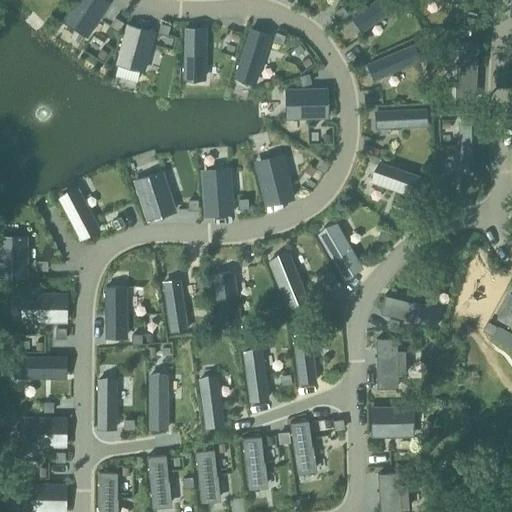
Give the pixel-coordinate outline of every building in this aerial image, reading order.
[(100,0),(77,0),(62,23),(86,38),(107,5),(100,0)] [(396,0),(378,0),(352,19),(360,30),(364,31),(400,4),(396,0)] [(143,74),(155,33),(126,25),(114,66),(143,74)] [(251,27),(235,74),(253,80),(257,78),(259,70),(258,67),(269,32),(251,27)] [(185,29),(184,80),(203,80),(206,77),(206,69),(203,66),(204,30),(185,29)] [(459,68),(457,98),(474,98),(477,44),(459,43),(457,68),(459,68)] [(411,47),(368,66),(373,78),(376,80),(417,62),(411,47)] [(328,89),(288,89),(289,117),(329,117),(328,89)] [(423,111),(376,114),(377,127),(379,129),(424,127),(423,111)] [(463,159),(460,162),(460,169),(463,173),(482,173),(480,122),(461,123),(463,159)] [(284,158),(257,165),(267,204),(294,197),(284,158)] [(379,165),(373,183),(375,187),(383,190),(386,188),(420,200),(426,182),(379,165)] [(164,172),(137,180),(149,218),(176,210),(164,172)] [(230,173),(202,174),(205,214),(233,212),(230,173)] [(75,188),(59,196),(81,238),(97,229),(82,200),(83,197),(79,190),(75,188)] [(335,224),(319,234),(345,277),(361,267),(342,236),(344,233),(340,226),(335,224)] [(24,238),(0,237),(0,277),(24,278),(24,238)] [(286,255),(269,262),(288,308),(306,301),(292,268),(294,264),(291,257),(286,255)] [(231,272),(213,275),(220,324),(238,321),(233,286),(236,283),(235,275),(231,272)] [(177,280),(163,282),(170,331),(186,329),(179,282),(177,280)] [(105,287),(105,337),(124,337),(124,301),(127,298),(127,291),(124,287),(105,287)] [(26,294),(26,322),(66,322),(66,294),(26,294)] [(511,295),(510,294),(496,319),(509,326),(509,327),(511,329),(511,295)] [(384,295),(380,313),(434,326),(438,310),(411,304),(412,302),(384,295)] [(306,334),(294,336),(300,383),(315,381),(309,336),(306,334)] [(394,339),(376,340),(377,388),(395,387),(395,376),(403,376),(403,351),(395,351),(394,339)] [(257,351),(244,353),(250,400),(266,398),(260,353),(257,351)] [(14,355),(14,379),(67,379),(67,355),(14,355)] [(150,376),(150,428),(166,428),(166,379),(164,377),(150,376)] [(213,379),(200,380),(206,427),(222,425),(216,381),(213,379)] [(98,381),(98,428),(114,428),(114,383),(112,381),(98,381)] [(371,408),(371,436),(411,436),(411,408),(371,408)] [(26,419),(26,447),(66,447),(66,419),(26,419)] [(307,421),(289,424),(296,473),(313,471),(309,446),(311,446),(307,421)] [(259,437),(241,439),(247,489),(264,487),(261,462),(262,462),(259,437)] [(212,450),(194,452),(200,502),(216,500),(213,475),(215,475),(212,450)] [(164,455),(146,457),(151,507),(168,506),(165,481),(167,481),(164,455)] [(98,473),(97,511),(113,511),(114,498),(116,498),(116,473),(98,473)] [(397,473),(376,474),(378,511),(399,511),(407,510),(406,485),(397,485),(397,473)] [(25,485),(25,511),(65,511),(65,485),(25,485)]
